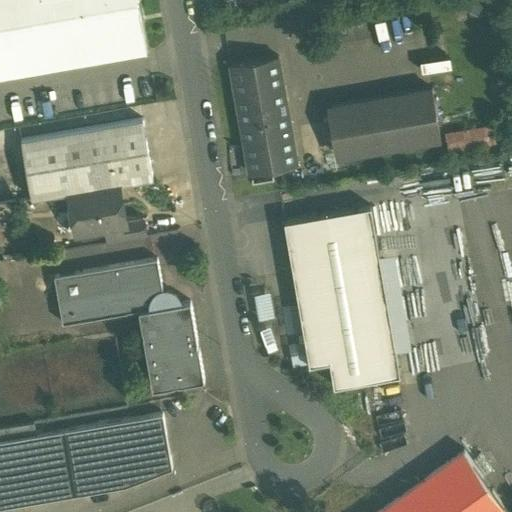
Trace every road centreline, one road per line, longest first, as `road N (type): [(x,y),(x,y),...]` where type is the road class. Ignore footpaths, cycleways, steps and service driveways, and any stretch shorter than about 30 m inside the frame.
road 1 (unclassified): [(179,0),(249,369)]
road 2 (unclassified): [(249,369),(257,444),(273,473),(302,477),(315,469),(326,442),(316,415),(280,391)]
